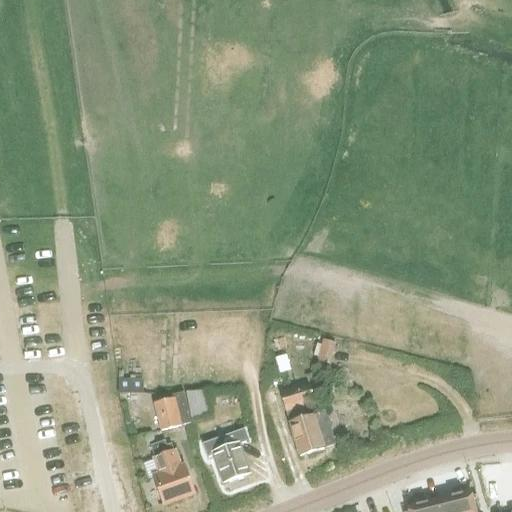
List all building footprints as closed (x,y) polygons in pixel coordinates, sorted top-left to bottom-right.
[(315,360),(329,364),(335,343),(321,339),(315,360)] [(143,382),(119,382),(119,395),(143,394),(143,382)] [(323,448),(334,445),(324,411),(305,417),(301,404),(313,400),(308,386),(280,394),(288,422),(299,457),(324,450),(323,448)] [(211,417),(205,391),(200,392),(200,391),(197,392),(197,391),(189,393),(188,391),(184,392),(191,422),(211,417)] [(190,423),(183,392),(171,395),(171,399),(153,403),(159,432),(181,427),(180,425),(190,423)] [(245,430),(202,445),(206,458),(213,456),(223,484),(247,476),(237,445),(248,441),(245,430)] [(154,459),(142,463),(147,478),(152,476),(163,505),(193,494),(183,466),(179,468),(170,444),(165,446),(163,441),(149,446),(151,451),(154,459)] [(475,511),(471,493),(409,509),(409,511),(475,511)]
